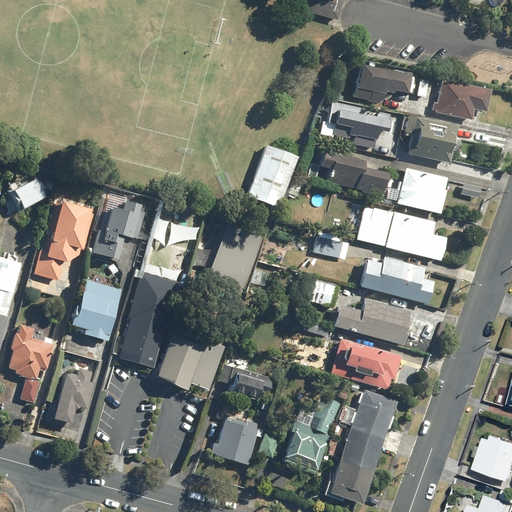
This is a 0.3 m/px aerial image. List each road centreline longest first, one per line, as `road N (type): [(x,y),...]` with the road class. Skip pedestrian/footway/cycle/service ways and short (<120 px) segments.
road 1 (residential): [(409,511),(511,224)]
road 2 (tertiary): [(197,511),(51,470)]
